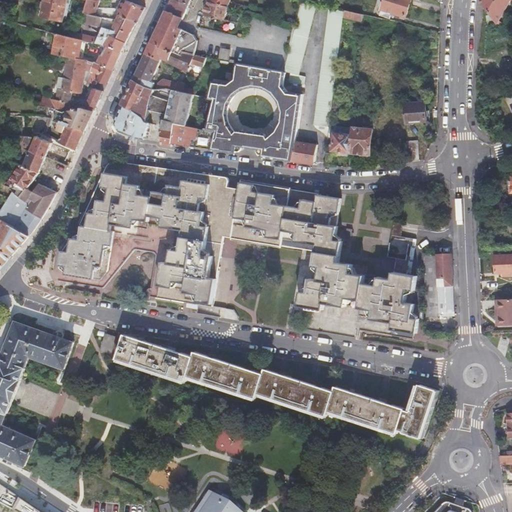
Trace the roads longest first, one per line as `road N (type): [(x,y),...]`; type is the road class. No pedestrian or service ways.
road 1 (residential): [(460,163),(390,179),(337,179),(92,141)]
road 2 (residential): [(93,313),(460,373)]
road 3 (residential): [(92,141),(60,215),(3,285)]
road 4 (secondary): [(460,163),(469,329)]
road 5 (secondary): [(462,0),(460,163)]
road 6 (residential): [(158,0),(92,141)]
